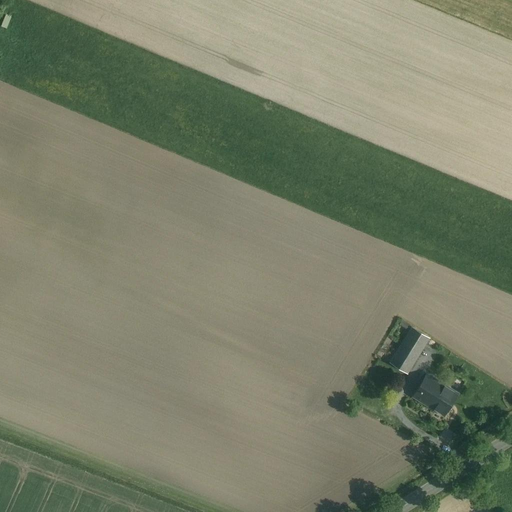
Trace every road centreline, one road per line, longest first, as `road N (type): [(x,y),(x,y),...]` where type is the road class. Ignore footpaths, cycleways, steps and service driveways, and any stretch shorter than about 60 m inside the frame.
road 1 (track): [(395,415),(340,396),(0,220)]
road 2 (primary): [(511,436),(392,511)]
